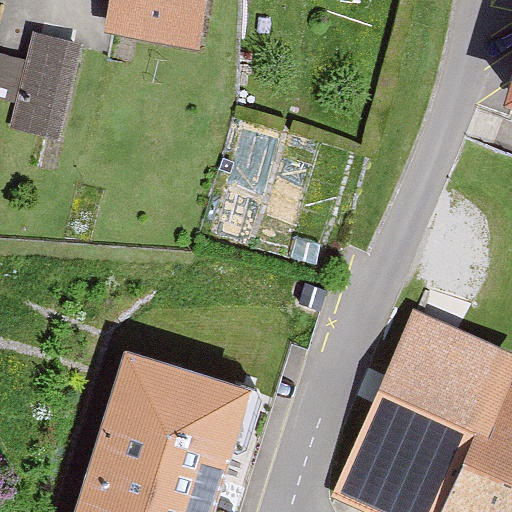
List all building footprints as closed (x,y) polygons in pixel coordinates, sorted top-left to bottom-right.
[(206,0),(108,0),(103,29),(198,46),(206,0)] [(26,59),(0,53),(0,98),(15,103),(8,129),(57,141),(80,46),(32,34),(26,59)] [(511,66),(499,108),(511,112),(511,66)] [(511,511),(511,362),(417,320),(337,505),(353,511),(511,511)] [(209,511),(253,375),(124,335),(69,511),(209,511)]
